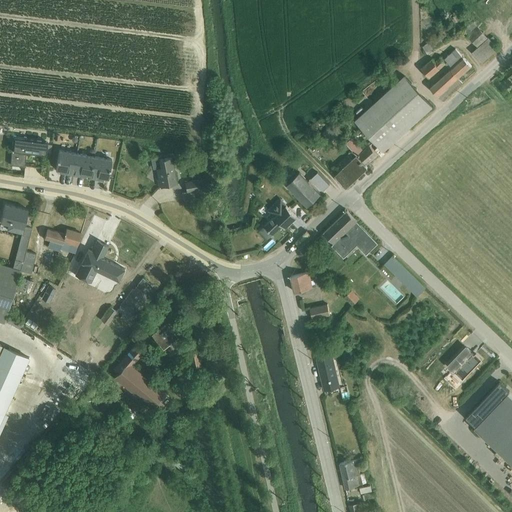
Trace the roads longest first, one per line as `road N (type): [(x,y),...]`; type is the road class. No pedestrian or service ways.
road 1 (tertiary): [(278,265),(338,511)]
road 2 (unclassified): [(221,269),(275,511)]
road 3 (tertiary): [(0,180),(129,212),(221,269)]
road 4 (tertiary): [(511,358),(344,198)]
road 5 (unclassified): [(344,198),(511,50)]
